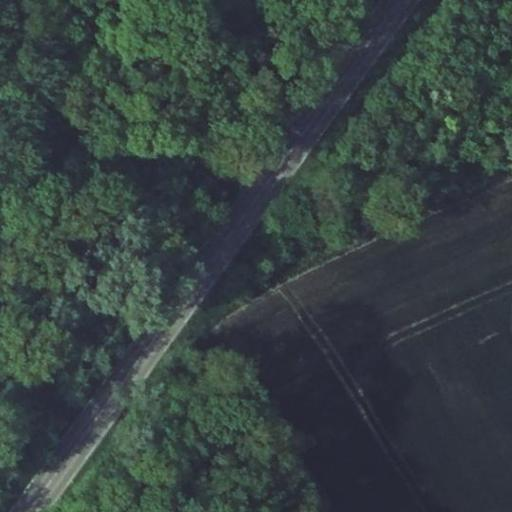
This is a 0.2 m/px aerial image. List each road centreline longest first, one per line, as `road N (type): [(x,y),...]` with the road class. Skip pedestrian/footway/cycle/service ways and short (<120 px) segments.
road 1 (tertiary): [(401,0),(29,511)]
road 2 (track): [(189,292),(314,511)]
